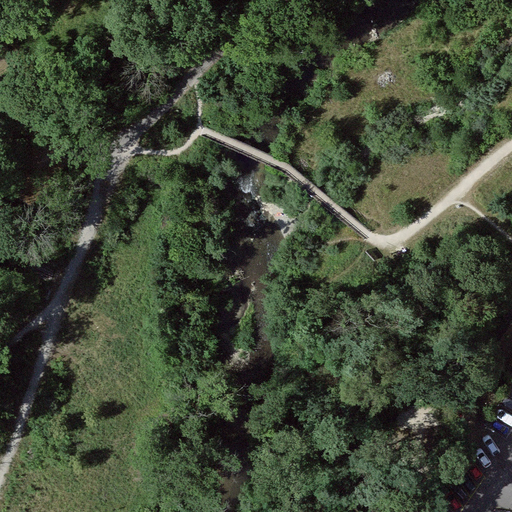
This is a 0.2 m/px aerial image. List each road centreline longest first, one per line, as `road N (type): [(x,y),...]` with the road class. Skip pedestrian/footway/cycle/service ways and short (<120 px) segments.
road 1 (track): [(288,0),(194,74),(119,150),(82,151),(0,103)]
road 2 (track): [(119,150),(57,303),(0,482)]
